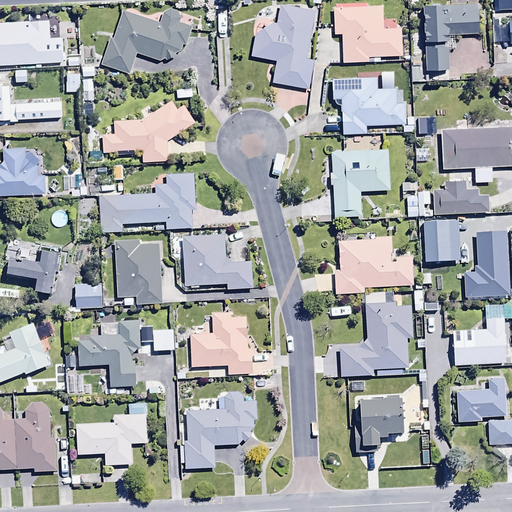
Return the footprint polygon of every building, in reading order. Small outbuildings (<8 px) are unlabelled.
[(511,0),(495,0),(496,11),(511,10),(511,0)] [(271,24),(254,36),(250,57),(276,62),(272,84),(308,91),(314,63),(307,61),(316,12),(279,6),(276,25),(271,24)] [(477,6),(422,8),(425,73),(447,72),(445,36),(478,35),(477,6)] [(381,7),(333,9),(334,37),(340,36),(342,65),(368,64),(368,58),(402,57),(401,21),(382,21),(381,7)] [(178,24),(179,20),(176,12),(168,10),(162,15),(159,25),(122,13),(113,40),(109,39),(100,66),(127,74),(134,54),(164,63),(183,51),(190,28),(178,24)] [(0,67),(62,64),(61,39),(49,40),(48,21),(0,23),(0,67)] [(79,58),(67,59),(67,68),(79,68),(79,58)] [(93,78),(93,67),(81,68),(81,78),(93,78)] [(0,71),(0,88),(15,88),(14,71),(0,71)] [(79,75),(66,75),(66,94),(78,94),(79,75)] [(332,102),(338,108),(341,108),(342,136),(365,135),(364,126),(405,125),(405,104),(396,105),(395,89),(375,90),(375,79),(331,80),(332,102)] [(92,81),(81,81),(82,93),(92,93),(92,81)] [(116,152),(141,152),(141,164),(167,163),(166,142),(194,124),(182,107),(176,110),(171,101),(140,121),(113,122),(114,135),(102,136),(102,155),(116,154),(116,152)] [(105,107),(90,108),(90,116),(105,114),(105,107)] [(511,127),(440,131),(442,171),(474,170),(475,185),(492,185),(491,169),(511,168),(511,127)] [(2,163),(0,166),(0,196),(47,195),(46,177),(39,177),(38,160),(25,161),(25,149),(2,150),(2,163)] [(388,151),(331,153),(332,175),(329,175),(329,188),(332,188),(333,220),(361,219),(360,194),(390,193),(388,151)] [(157,181),(154,186),(154,195),(101,198),(102,232),(121,232),(120,226),(166,224),(167,231),(190,229),(189,211),(193,210),(192,175),(165,176),(165,178),(161,179),(157,181)] [(418,185),(402,185),(402,194),(418,194),(418,185)] [(432,192),(432,217),(478,216),(477,190),(432,192)] [(416,198),(407,199),(407,222),(429,222),(428,194),(416,194),(416,198)] [(224,238),(182,239),(183,288),(226,287),(226,292),(252,292),(251,262),(224,263),(224,238)] [(411,288),(410,253),(400,254),(400,250),(391,250),(391,238),(374,239),(374,242),(338,243),(339,272),(333,272),(334,296),(363,295),(363,289),(411,288)] [(139,242),(114,243),(117,300),(136,299),(136,307),(161,305),(158,246),(139,247),(139,242)] [(9,260),(5,276),(35,282),(33,293),(50,297),(58,257),(40,254),(38,266),(9,260)] [(101,286),(74,287),(75,310),(101,309),(101,286)] [(422,293),(413,293),(413,314),(429,313),(429,305),(422,305),(422,293)] [(364,295),(365,340),(357,350),(339,350),(339,379),(402,377),(402,370),(408,370),(407,341),(411,341),(410,294),(364,295)] [(190,337),(190,369),(226,368),(226,378),(251,377),(251,351),(247,351),(246,318),(231,319),(231,314),(210,314),(211,336),(190,337)] [(452,332),(453,368),(504,366),(503,320),(484,320),(485,331),(452,332)] [(131,362),(131,357),(139,351),(138,323),(118,324),(119,337),(88,339),(89,342),(77,343),(78,368),(108,366),(109,390),(135,389),(133,362),(131,362)] [(49,366),(32,324),(8,334),(9,338),(1,341),(6,354),(0,356),(0,383),(24,374),(24,376),(49,366)] [(173,331),(152,332),(152,354),(173,353),(173,331)] [(481,392),(456,393),(457,425),(481,424),(481,419),(505,418),(504,381),(481,382),(481,392)] [(184,471),(214,470),(213,448),(243,447),(256,431),(255,403),(243,404),(242,398),(238,394),(217,395),(218,412),(185,414),(186,443),(183,443),(184,471)] [(385,402),(359,403),(360,431),(353,431),(354,455),(374,454),(374,448),(378,448),(377,440),(386,439),(386,436),(401,435),(400,398),(385,398),(385,402)] [(50,440),(49,413),(42,404),(30,404),(24,413),(24,421),(2,422),(2,413),(0,410),(0,471),(33,471),(34,475),(55,474),(54,440),(50,440)] [(113,424),(75,426),(76,457),(104,456),(104,468),(131,467),(130,446),(148,445),(146,404),(127,405),(128,417),(113,417),(113,424)] [(510,422),(488,423),(489,447),(511,446),(511,414),(509,415),(510,422)]
